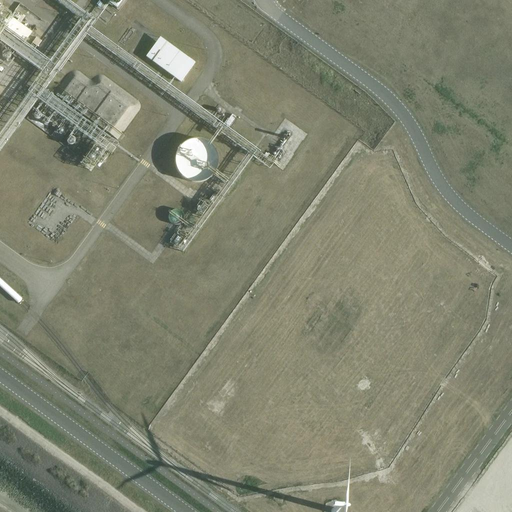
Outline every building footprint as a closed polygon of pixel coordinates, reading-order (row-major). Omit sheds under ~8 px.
[(0,62),(8,68),(21,49),(31,36),(0,13),(0,62)] [(36,44),(41,37),(34,33),(30,39),(36,44)] [(174,79),(182,66),(154,46),(145,58),(174,79)] [(229,122),(233,114),(229,111),(225,119),(229,122)] [(216,166),(216,161),(216,158),(215,155),(213,151),(211,147),(208,145),(204,142),(200,141),(196,140),(192,141),(188,142),(184,144),(181,146),(179,149),(176,153),(175,156),(175,161),(175,165),(176,169),(178,172),(180,175),(183,178),(187,180),(190,181),(195,182),(199,182),(203,181),(207,178),(210,176),(212,174),(214,170),(216,166)] [(58,207),(48,212),(52,219),(62,214),(58,207)]
